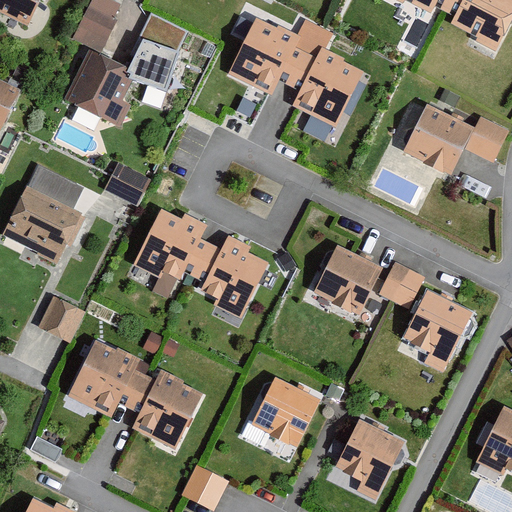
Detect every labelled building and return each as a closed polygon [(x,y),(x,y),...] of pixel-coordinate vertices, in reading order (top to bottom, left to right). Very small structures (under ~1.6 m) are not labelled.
[(40,0),(0,0),(0,11),(27,26),(40,0)] [(121,5),(110,0),(93,0),(74,38),(99,50),(121,5)] [(396,0),(404,4),(405,0),(432,14),(435,7),(445,12),(451,0),(396,0)] [(511,0),(451,0),(445,12),(455,17),(450,25),(476,39),(474,43),(496,54),(511,22),(511,0)] [(277,29),(256,19),(229,75),(273,97),(279,83),(289,88),(305,54),(295,49),(301,37),(298,36),(278,26),(277,29)] [(306,20),(298,36),(301,37),(295,49),(305,54),(317,60),(322,49),(326,51),(334,33),(306,20)] [(317,60),(305,54),(289,88),(299,92),(292,107),(336,129),(364,73),(343,63),(344,60),(326,51),(322,49),(317,60)] [(128,69),(91,50),(67,99),(118,124),(127,105),(119,101),(130,81),(124,78),(128,69)] [(0,121),(15,90),(0,82),(0,121)] [(461,97),(445,89),(439,101),(455,108),(461,97)] [(476,129),(427,105),(404,153),(452,177),(466,149),(494,163),(509,132),(481,118),(476,129)] [(152,180),(118,164),(105,190),(139,207),(152,180)] [(87,217),(27,187),(2,235),(59,263),(68,245),(71,247),(87,217)] [(182,221),(161,211),(134,266),(161,279),(163,273),(180,281),(184,274),(194,279),(210,245),(201,241),(208,226),(185,215),(182,221)] [(200,292),(217,300),(214,306),(242,320),(268,264),(248,255),(251,248),(229,237),(222,251),(210,245),(194,279),(204,284),(200,292)] [(383,270),(338,246),(315,294),(360,317),(383,270)] [(288,252),(278,258),(287,272),(296,266),(288,252)] [(423,276),(397,263),(381,296),(393,301),(407,308),(423,276)] [(472,316),(427,292),(403,339),(431,354),(426,364),(443,373),(472,316)] [(82,311),(56,297),(40,328),(53,335),(68,342),(82,311)] [(118,352),(96,341),(68,396),(111,418),(118,404),(129,409),(145,377),(135,373),(141,360),(119,349),(118,352)] [(156,382),(145,377),(129,409),(138,414),(131,430),(136,433),(176,452),(203,396),(183,386),(184,383),(161,372),(156,382)] [(319,402),(274,381),(253,425),(298,446),(319,402)] [(344,390),(331,383),(326,395),(339,401),(344,390)] [(511,411),(504,407),(477,463),(504,476),(506,471),(511,474),(511,411)] [(405,444),(359,421),(334,469),(363,483),(359,492),(376,501),(405,444)] [(62,449),(39,437),(32,450),(55,462),(62,449)] [(187,497),(216,511),(229,482),(200,468),(197,466),(183,496),(187,497)] [(53,511),(33,501),(33,503),(28,511),(75,511),(57,503),(53,511)]
